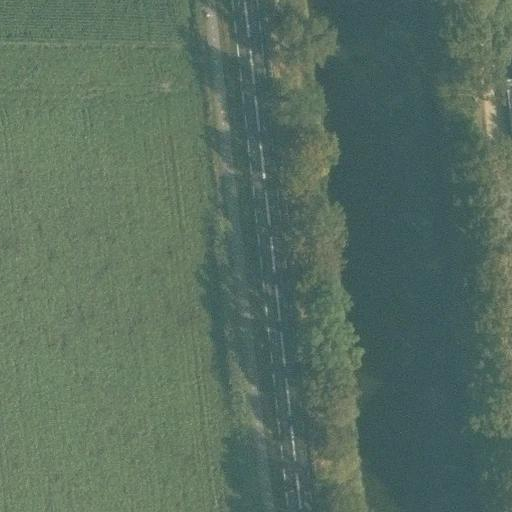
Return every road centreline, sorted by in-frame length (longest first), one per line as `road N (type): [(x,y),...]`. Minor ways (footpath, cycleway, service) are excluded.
road 1 (primary): [(303,511),(248,0)]
road 2 (unclassified): [(511,395),(466,0)]
